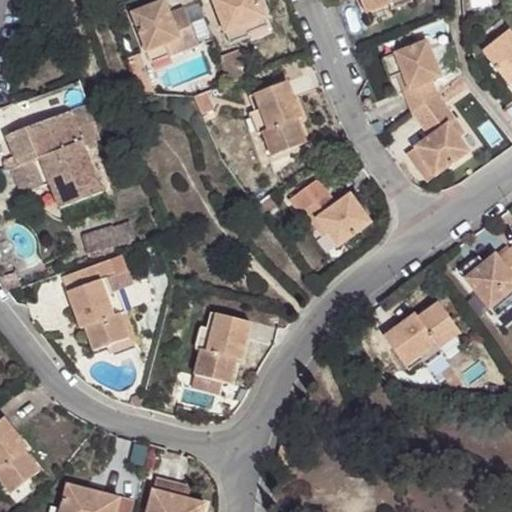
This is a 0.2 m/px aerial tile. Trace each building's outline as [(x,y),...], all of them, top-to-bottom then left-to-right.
[(164,0),(162,0),(131,13),(150,62),(198,45),(183,7),(169,13),(164,0)] [(255,22),(266,17),(259,0),(212,0),(230,44),(259,33),(255,22)] [(360,0),(366,13),(387,5),(400,0),(360,0)] [(408,0),(400,0),(387,5),(390,13),(410,5),(408,0)] [(469,0),(471,9),(499,4),(497,0),(469,0)] [(270,28),(266,17),(255,22),(259,33),(270,28)] [(510,86),(511,84),(511,32),(511,31),(483,53),(510,86)] [(404,92),(412,113),(459,78),(455,71),(441,77),(427,42),(395,54),(403,74),(409,90),(404,92)] [(237,52),(217,59),(227,85),(241,80),(239,73),(244,71),(237,52)] [(135,53),(124,56),(136,86),(150,89),(135,53)] [(403,74),(395,54),(381,59),(389,79),(403,74)] [(446,105),(468,89),(459,78),(412,113),(429,138),(415,149),(437,177),(470,151),(460,138),(451,126),(457,121),(446,105)] [(287,82),(276,85),(283,100),(293,96),(287,82)] [(283,100),(276,85),(249,96),(255,113),(260,111),(267,130),(262,131),(272,156),(306,144),(296,119),(301,116),(293,96),(283,100)] [(206,94),(193,99),(200,117),(214,110),(206,94)] [(260,111),(255,113),(247,116),(254,134),(262,131),(267,130),(260,111)] [(68,113),(7,137),(18,166),(11,169),(19,190),(19,191),(20,191),(21,192),(21,193),(22,194),(23,194),(24,194),(26,194),(49,186),(60,212),(102,195),(68,113)] [(466,133),(457,121),(451,126),(460,138),(466,133)] [(437,177),(415,149),(409,154),(430,183),(437,177)] [(318,220),(327,232),(339,247),(371,224),(349,196),(337,204),(318,178),(293,197),(313,223),(318,220)] [(254,208),(262,218),(276,207),(268,198),(254,208)] [(321,235),(327,232),(318,220),(313,223),(321,235)] [(126,227),(134,251),(135,251),(140,250),(151,246),(143,223),(126,227)] [(126,227),(95,237),(104,263),(122,256),(134,251),(126,227)] [(511,291),(511,255),(507,250),(497,258),(494,256),(478,269),(472,263),(459,273),(496,318),(511,305),(511,297),(509,294),(511,291)] [(118,264),(121,273),(107,278),(114,295),(108,298),(114,317),(119,315),(128,338),(106,347),(110,354),(135,345),(118,296),(135,289),(124,262),(118,264)] [(66,284),(68,291),(77,288),(83,303),(73,306),(81,330),(85,329),(93,352),(106,347),(128,338),(119,315),(114,317),(108,298),(114,295),(107,278),(121,273),(118,264),(66,284)] [(17,278),(1,284),(11,298),(23,293),(17,278)] [(77,288),(68,291),(73,306),(83,303),(77,288)] [(404,336),(390,346),(408,370),(422,360),(420,356),(436,345),(439,347),(459,332),(438,304),(417,318),(415,315),(397,328),(404,336)] [(236,334),(241,320),(210,311),(205,328),(212,330),(204,350),(200,349),(193,374),(230,384),(238,357),(242,359),(248,337),(236,334)] [(252,322),(241,320),(236,334),(248,337),(252,322)] [(212,330),(205,328),(200,327),(193,347),(200,349),(204,350),(212,330)] [(384,339),(390,346),(404,336),(397,328),(384,339)] [(420,356),(422,360),(426,366),(442,353),(439,347),(436,345),(420,356)] [(3,418),(0,419),(0,431),(4,437),(13,430),(3,418)] [(4,437),(0,431),(0,480),(10,495),(40,471),(24,451),(28,449),(13,430),(4,437)] [(203,511),(206,504),(186,498),(172,495),(175,484),(156,478),(153,490),(147,511),(203,511)] [(116,511),(120,498),(69,484),(62,509),(53,507),(51,511),(116,511)] [(175,484),(172,495),(186,498),(189,487),(175,484)]
